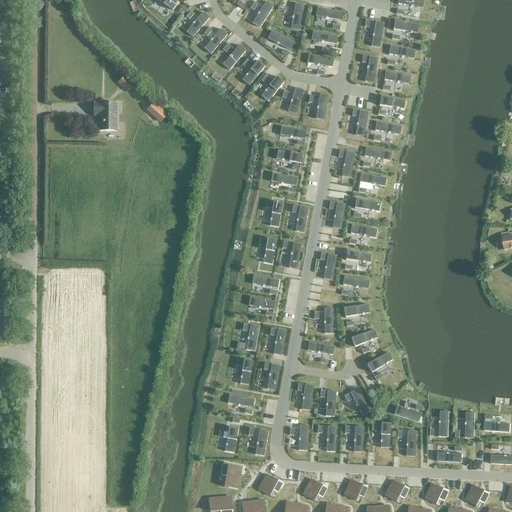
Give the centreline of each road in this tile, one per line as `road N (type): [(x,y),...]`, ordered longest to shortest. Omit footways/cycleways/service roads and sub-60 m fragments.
road 1 (unclassified): [(31,255),(34,0)]
road 2 (unclassified): [(30,511),(31,355)]
